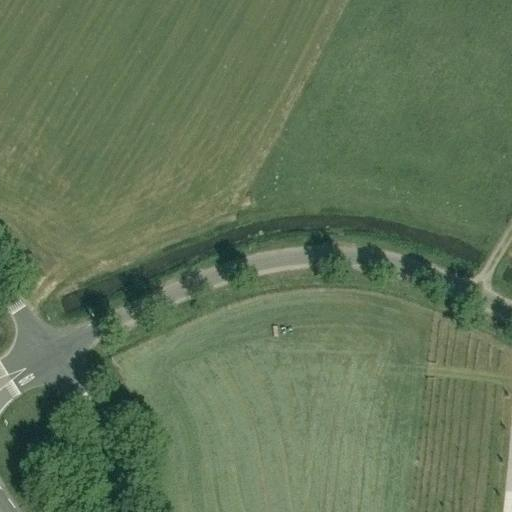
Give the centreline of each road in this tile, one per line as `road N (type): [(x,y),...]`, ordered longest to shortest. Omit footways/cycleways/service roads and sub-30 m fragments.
road 1 (unclassified): [(511,313),(425,272),(320,256),(216,276),(50,352)]
road 2 (unclassified): [(121,511),(104,426),(50,352)]
